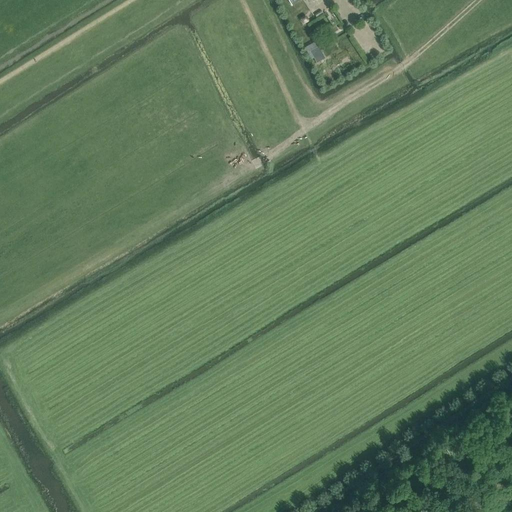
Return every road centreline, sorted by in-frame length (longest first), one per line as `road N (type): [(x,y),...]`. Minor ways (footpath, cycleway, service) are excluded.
road 1 (track): [(477,0),(413,57),(263,160),(0,321)]
road 2 (track): [(304,131),(241,0)]
